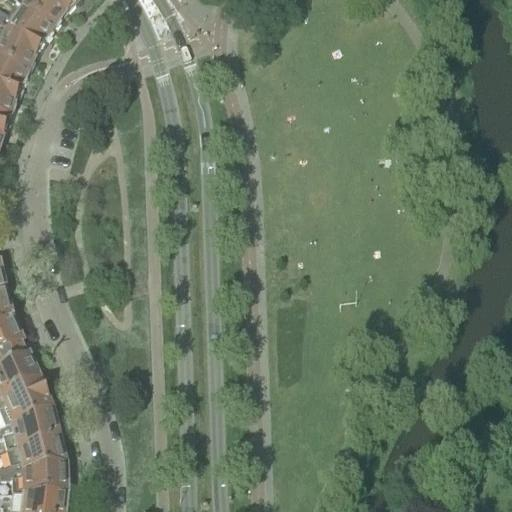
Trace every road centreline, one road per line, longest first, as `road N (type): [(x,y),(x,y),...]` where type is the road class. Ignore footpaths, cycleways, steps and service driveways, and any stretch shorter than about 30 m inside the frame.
road 1 (secondary): [(217,511),(202,131),(181,44),(157,0)]
road 2 (secondary): [(130,0),(154,55),(170,133),(184,511)]
road 3 (residential): [(109,511),(103,442),(46,299),(31,216)]
road 4 (residential): [(31,216),(38,139),(54,94)]
